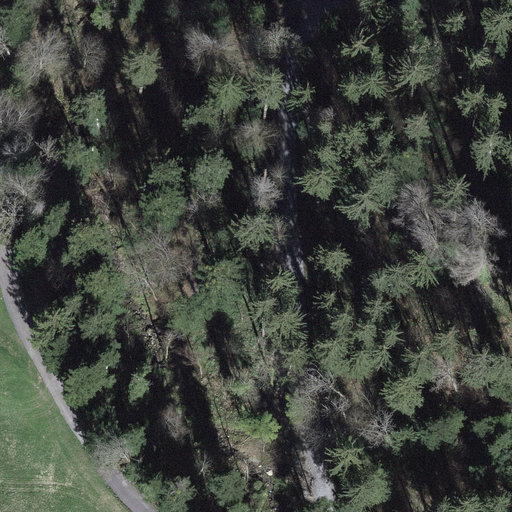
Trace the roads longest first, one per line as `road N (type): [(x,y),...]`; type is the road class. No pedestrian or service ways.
road 1 (track): [(333,511),(306,376),(289,197),(293,46),(324,0)]
road 2 (track): [(0,329),(140,511)]
